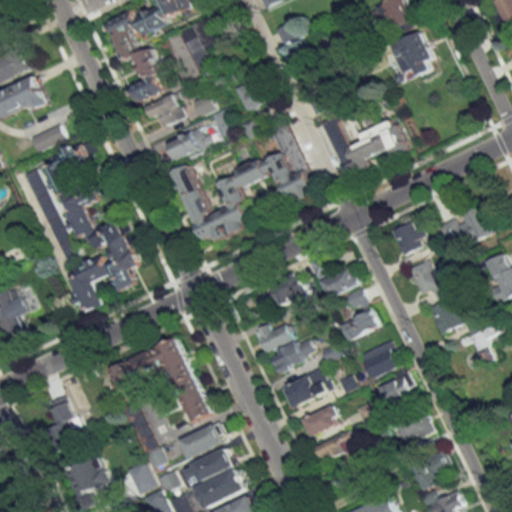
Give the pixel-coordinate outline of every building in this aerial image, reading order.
[(192,8),(189,0),(159,0),(162,7),(140,15),(138,9),(111,20),(128,62),(138,58),(147,80),(136,84),(143,100),(171,89),(154,48),(143,53),(134,31),(145,27),(147,33),(175,22),(172,16),(192,8)] [(264,0),(269,8),(284,0),(264,0)] [(392,36),(420,25),(409,0),(393,0),(380,6),(392,36)] [(511,0),(498,0),(510,24),(511,23),(511,0)] [(0,40),(13,35),(0,5),(0,40)] [(183,29),(203,76),(216,70),(208,51),(220,46),(208,18),(183,29)] [(302,38),(294,22),(278,30),(287,46),(302,38)] [(417,67),(421,75),(441,66),(426,31),(395,45),(407,71),(417,67)] [(0,59),(0,73),(4,83),(37,69),(27,48),(0,59)] [(298,68),(317,115),(333,108),(314,61),(298,68)] [(0,122),(51,102),(40,76),(0,92),(0,122)] [(251,111),(271,100),(260,79),(240,89),(251,111)] [(189,117),(178,93),(150,105),(160,129),(189,117)] [(199,101),(205,116),(221,109),(215,94),(199,101)] [(226,135),(242,128),(232,107),(216,114),(226,135)] [(325,122),(350,178),(374,168),(370,159),(392,149),(396,158),(411,151),(397,119),(363,134),(367,141),(353,147),(340,116),(325,122)] [(245,125),(253,139),(267,131),(258,117),(245,125)] [(69,138),(62,123),(35,137),(41,151),(69,138)] [(169,144),(178,162),(217,142),(209,125),(169,144)] [(178,171),(207,240),(219,235),(221,240),(258,224),(243,188),(282,172),(295,204),(320,193),(292,125),(275,133),(284,152),(241,170),(243,174),(223,182),(234,206),(217,214),(196,164),(178,171)] [(49,156),(79,240),(96,234),(101,249),(113,245),(119,261),(114,262),(108,256),(75,268),(81,286),(79,289),(86,308),(90,313),(106,307),(97,281),(116,274),(122,291),(140,284),(135,268),(142,266),(125,220),(101,229),(96,224),(89,205),(103,200),(100,194),(83,177),(83,176),(101,157),(95,140),(49,156)] [(63,255),(77,249),(46,169),(32,174),(63,255)] [(497,232),(487,206),(442,223),(452,249),(497,232)] [(395,230),(405,254),(429,244),(419,220),(395,230)] [(511,298),(511,262),(508,253),(492,261),(505,289),(498,292),(503,302),(511,298)] [(313,264),(320,278),(335,271),(328,256),(313,264)] [(451,291),(435,257),(413,268),(425,294),(435,290),(439,297),(451,291)] [(325,282),(334,298),(363,282),(355,266),(325,282)] [(280,306),(311,292),(303,276),(273,289),(280,306)] [(0,314),(11,340),(31,332),(25,316),(34,312),(22,285),(0,293),(0,314)] [(383,327),(365,289),(350,296),(356,309),(364,305),(368,313),(344,324),(352,341),(383,327)] [(446,334),(466,322),(453,298),(432,309),(446,334)] [(493,344),(510,336),(504,322),(473,336),(486,363),(499,357),(493,344)] [(269,352),(298,339),(291,323),(278,330),(274,323),(259,331),(269,352)] [(284,372),(319,354),(310,336),(275,354),(284,372)] [(114,367),(123,389),(174,368),(183,391),(200,384),(181,339),(114,367)] [(377,378),(406,364),(395,340),(365,354),(377,378)] [(331,362),(347,354),(341,341),(324,350),(331,362)] [(459,350),(468,371),(483,365),(474,344),(459,350)] [(286,386),(295,408),(337,390),(327,369),(286,386)] [(421,393),(411,371),(381,385),(392,407),(421,393)] [(187,400),(198,422),(215,412),(204,391),(187,400)] [(86,434),(70,396),(51,404),(67,442),(86,434)] [(366,422),(380,414),(373,401),(359,408),(366,422)] [(314,435),(344,422),(337,405),(307,418),(314,435)] [(436,428),(428,412),(402,426),(410,442),(436,428)] [(184,439),(192,458),(230,441),(221,423),(184,439)] [(360,440),(355,430),(320,446),(328,462),(354,450),(351,444),(360,440)] [(241,464),(232,446),(189,466),(197,484),(241,464)] [(458,471),(449,451),(414,466),(423,487),(458,471)] [(98,458),(71,471),(89,508),(102,502),(96,490),(110,484),(98,458)] [(340,488),(371,481),(368,467),(337,475),(340,488)] [(251,492),(242,469),(199,485),(208,508),(251,492)] [(461,511),(460,510),(469,506),(463,491),(434,503),(438,511),(461,511)] [(172,499),(177,511),(195,511),(187,493),(172,499)] [(353,511),(403,511),(396,495),(353,511)] [(260,511),(254,496),(220,509),(221,511),(260,511)] [(173,511),(167,499),(158,503),(162,511),(173,511)] [(0,511),(8,511),(4,501),(0,502),(0,511)]
